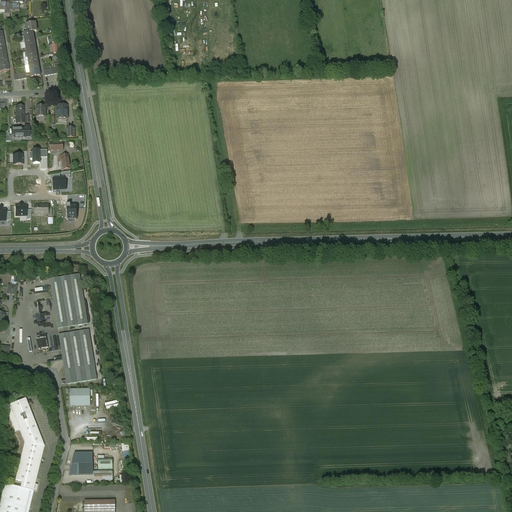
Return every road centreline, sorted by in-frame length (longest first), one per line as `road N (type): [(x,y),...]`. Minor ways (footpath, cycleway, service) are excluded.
road 1 (secondary): [(126,247),(511,236)]
road 2 (secondary): [(152,511),(112,265)]
road 3 (secondary): [(106,231),(68,0)]
road 4 (residential): [(0,364),(42,369),(58,390),(66,446),(49,511)]
